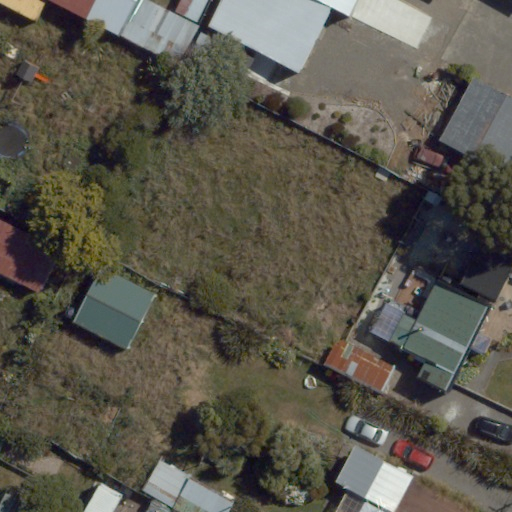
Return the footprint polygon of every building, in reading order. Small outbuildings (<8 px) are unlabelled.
[(152,0),(14,0),(0,37),(0,46),(115,92),(152,0)] [(511,0),(503,0),(484,29),(511,43),(511,0)] [(511,215),(511,115),(478,100),(427,210),(499,243),(511,215)] [(0,210),(0,269),(46,294),(70,247),(0,210)] [(163,296),(105,262),(72,319),(130,353),(163,296)] [(395,345),(424,360),(414,378),(440,392),(458,358),(491,296),(437,267),(395,345)] [(55,325),(0,293),(0,340),(35,361),(55,325)] [(150,375),(91,333),(58,378),(117,420),(150,375)] [(338,340),(326,373),(385,395),(397,363),(338,340)] [(167,446),(143,486),(184,511),(234,511),(246,494),(167,446)] [(165,511),(150,503),(144,511),(165,511)]
